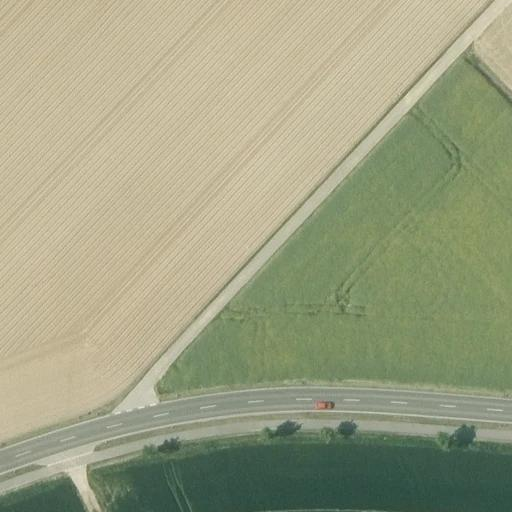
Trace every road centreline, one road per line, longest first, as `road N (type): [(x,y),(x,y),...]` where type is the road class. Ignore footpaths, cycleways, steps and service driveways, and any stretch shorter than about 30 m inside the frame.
road 1 (track): [(506,0),(156,375),(132,424)]
road 2 (secondary): [(0,462),(62,440),(213,408),(302,401),(511,413)]
